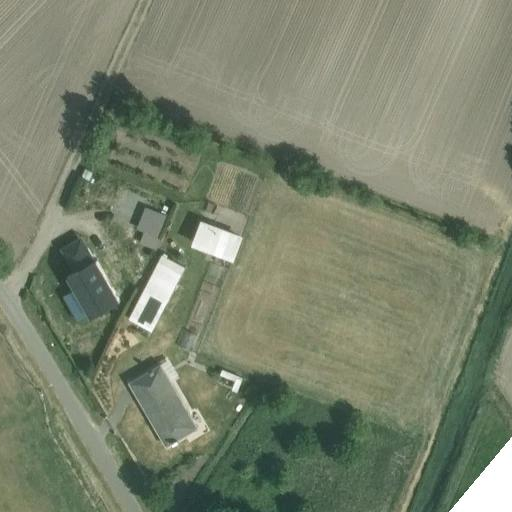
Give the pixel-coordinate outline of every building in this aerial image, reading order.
[(109,210),(140,223),(146,207),(148,201),(119,187),(109,210)] [(140,223),(137,229),(156,237),(158,237),(166,216),(165,215),(146,207),(140,223)] [(200,222),(192,244),(235,261),(244,239),(217,228),(220,221),(209,216),(206,224),(200,222)] [(144,233),(140,244),(157,251),(161,240),(144,233)] [(67,260),(88,248),(81,238),(61,250),(67,260)] [(88,248),(67,260),(75,273),(68,277),(75,290),(63,297),(78,323),(90,316),(91,318),(120,301),(97,260),(96,261),(88,248)] [(146,292),(132,319),(153,329),(166,303),(168,304),(186,268),(173,262),(161,255),(143,291),(146,292)] [(170,360),(130,384),(166,447),(178,440),(199,428),(172,383),(180,378),(170,360)]
